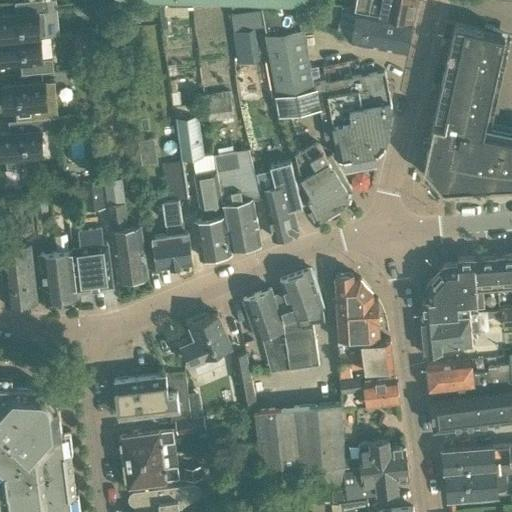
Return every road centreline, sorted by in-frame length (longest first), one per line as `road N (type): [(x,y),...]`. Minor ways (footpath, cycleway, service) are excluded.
road 1 (residential): [(82,327),(127,321),(328,241),(388,232)]
road 2 (residential): [(431,511),(388,232)]
road 3 (residential): [(388,232),(388,190),(432,0)]
road 4 (residential): [(103,511),(82,327)]
road 5 (residential): [(511,223),(388,232)]
